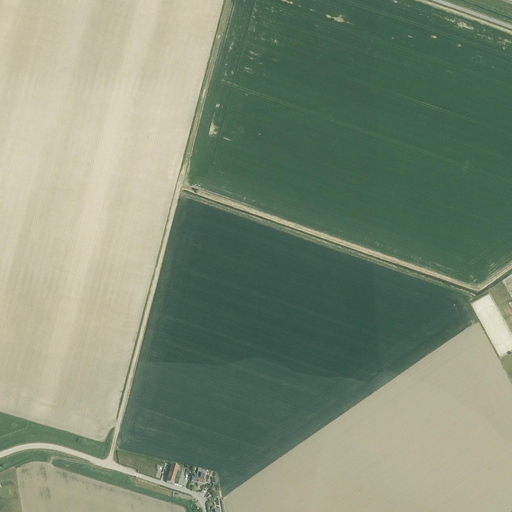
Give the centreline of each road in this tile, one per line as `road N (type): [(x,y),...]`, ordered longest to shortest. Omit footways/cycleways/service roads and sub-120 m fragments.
road 1 (track): [(108,465),(228,0)]
road 2 (unclassified): [(137,475),(59,448),(0,455)]
